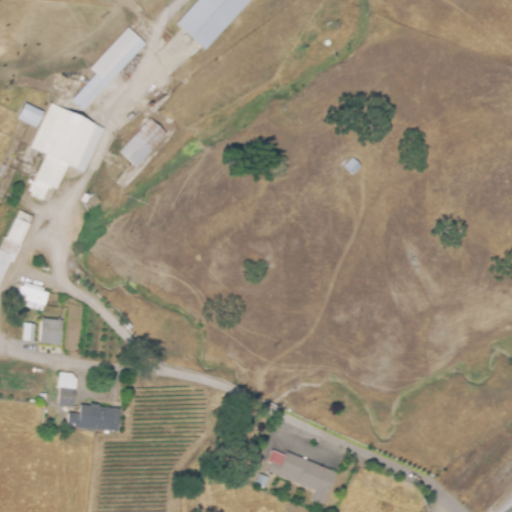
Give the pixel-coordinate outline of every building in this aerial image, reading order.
[(197,0),(247,0),(201,49),(175,24),(197,0)] [(84,109),(73,99),(96,74),(90,68),(126,29),(144,44),(84,109)] [(104,130),(85,172),(71,166),(61,188),(54,185),(48,197),(32,189),(48,155),(32,148),(41,129),(20,120),(27,104),(48,114),(52,106),(104,130)] [(147,121),(164,136),(138,167),(120,152),(147,121)] [(0,252),(8,236),(11,238),(23,212),(38,219),(18,261),(17,261),(0,295),(0,252)] [(21,314),(28,286),(47,291),(46,295),(52,297),(47,316),(40,314),(39,318),(21,314)] [(65,325),(61,347),(41,344),(45,321),(65,325)] [(28,327),(37,328),(36,345),(27,344),(28,327)] [(58,406),(59,391),(75,393),(74,408),(58,406)] [(122,428),(74,424),(74,412),(85,413),(86,404),(124,407),(122,428)] [(337,473),(324,505),(313,500),(317,491),(271,471),(274,463),(271,461),(276,450),(290,456),(291,453),(337,473)] [(261,477),(270,481),(265,492),(257,488),(261,477)]
